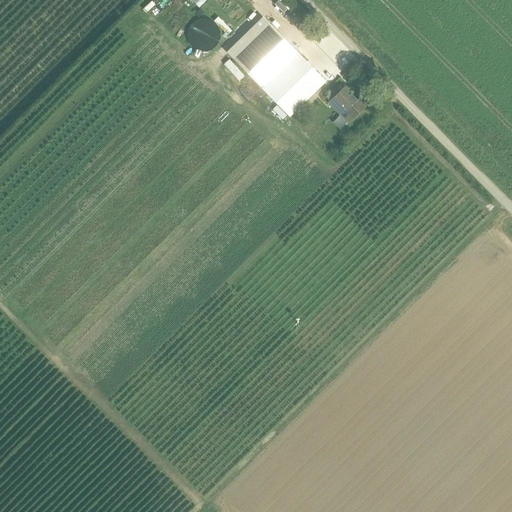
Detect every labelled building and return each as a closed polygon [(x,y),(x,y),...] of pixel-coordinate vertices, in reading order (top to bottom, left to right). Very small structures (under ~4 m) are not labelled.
[(193,0),(201,9),(210,0),(193,0)] [(286,0),(279,0),(274,5),(283,14),(292,6),(286,0)] [(152,1),(143,9),(146,13),(155,5),(152,1)] [(218,17),(214,21),(228,35),(232,31),(218,17)] [(270,26),(235,61),(291,118),(297,112),(300,110),(327,83),(270,26)] [(165,36),(159,41),(175,57),(180,51),(165,36)] [(226,69),(218,77),(250,110),(259,101),(226,69)] [(333,90),(327,97),(331,101),(334,98),(346,111),(342,115),(349,122),(368,104),(361,96),(357,101),(350,94),(349,95),(346,92),(347,90),(344,87),(337,94),(333,90)] [(287,115),(277,105),(273,109),(283,120),(287,115)]
